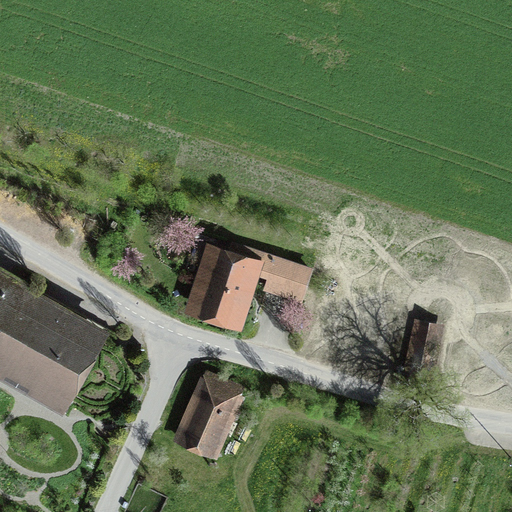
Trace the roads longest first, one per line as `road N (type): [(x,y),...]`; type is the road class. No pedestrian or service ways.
road 1 (residential): [(184,336),(404,405),(511,423)]
road 2 (residential): [(0,234),(184,336)]
road 3 (residential): [(106,511),(184,336)]
